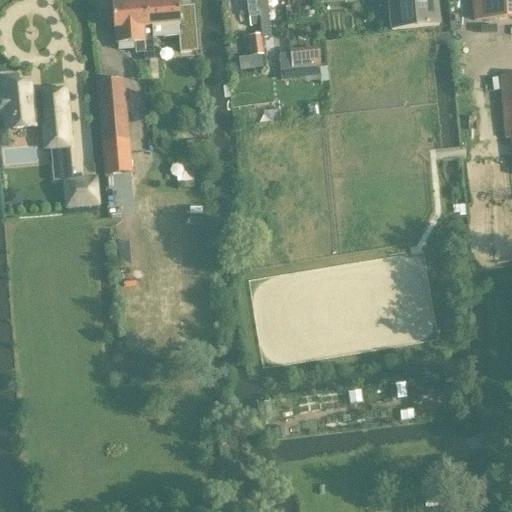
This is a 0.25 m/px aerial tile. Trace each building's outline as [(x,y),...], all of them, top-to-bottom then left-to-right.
[(151,27),(152,39),(180,37),(178,0),(143,3),(146,27),(151,27)] [(257,0),(236,0),(237,3),(246,2),(248,19),(259,18),(259,17),(259,10),(257,0)] [(257,0),(259,10),(259,17),(259,18),(262,39),(270,38),(267,9),(266,0),(257,0)] [(385,0),(389,30),(389,34),(405,32),(411,32),(437,29),(436,25),(433,0),(385,0)] [(511,19),(511,0),(470,0),(472,21),(511,19)] [(112,5),(114,29),(115,29),(117,44),(135,43),(135,54),(144,53),(142,40),(152,39),(151,27),(146,27),(143,3),(112,5)] [(197,35),(184,36),(186,61),(199,60),(197,35)] [(142,40),(144,53),(145,61),(154,60),(152,39),(142,40)] [(291,71),(291,70),(289,51),(278,52),(280,72),(291,71)] [(302,51),(289,52),(291,70),(304,68),(302,51)] [(158,82),(156,61),(148,62),(149,82),(158,82)] [(504,139),(508,139),(511,138),(511,76),(500,78),(504,139)] [(0,98),(0,115),(4,115),(6,131),(14,130),(34,128),(33,123),(41,123),(43,150),(70,147),(65,92),(44,94),(44,99),(31,100),(29,85),(18,86),(17,79),(2,80),(4,98),(0,98)] [(123,81),(97,83),(103,169),(129,168),(123,81)] [(185,136),(185,142),(185,148),(201,148),(200,135),(185,136)] [(67,209),(98,206),(95,180),(65,183),(67,209)]
